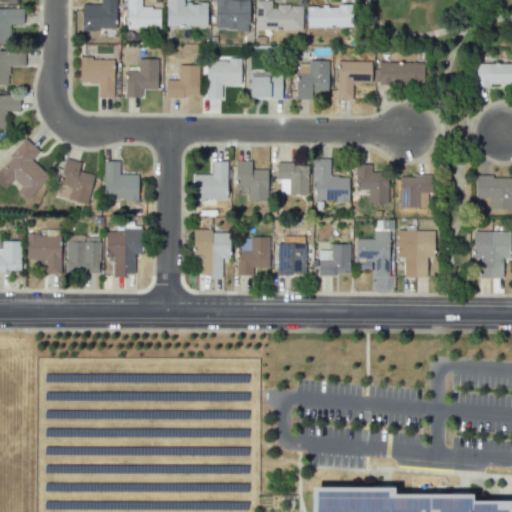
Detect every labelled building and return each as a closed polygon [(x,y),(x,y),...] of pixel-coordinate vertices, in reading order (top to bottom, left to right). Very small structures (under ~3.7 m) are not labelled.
[(81,4),(81,29),(114,30),(114,0),(99,0),(100,4),(81,4)] [(125,0),(126,29),(159,29),(159,7),(141,7),(140,0),(125,0)] [(165,0),(165,25),(206,25),(206,3),(183,3),(182,0),(165,0)] [(213,0),(214,29),(248,30),(247,0),(213,0)] [(253,0),(254,30),(301,29),(301,5),(270,6),(269,0),(253,0)] [(351,5),(306,6),(306,28),(352,26),(351,5)] [(0,8),(0,42),(9,43),(8,24),(22,24),(22,8),(0,8)] [(24,66),(24,51),(0,50),(0,84),(7,85),(8,66),(24,66)] [(97,97),(112,97),(113,58),(79,58),(79,83),(97,83),(97,97)] [(123,97),(140,97),(140,89),(156,89),(156,59),(137,58),(136,72),(124,72),(123,97)] [(239,85),(240,60),(206,59),(205,98),(220,98),(220,85),(239,85)] [(295,99),(310,99),(310,91),(327,91),(327,60),(306,60),(306,63),(296,63),(295,99)] [(335,99),(351,100),(352,83),(369,83),(370,61),(336,61),(335,99)] [(422,62),(375,62),(375,85),(422,86),(422,62)] [(511,63),(475,62),(474,84),(511,85),(511,63)] [(165,79),(164,96),(197,97),(198,65),(177,64),(177,79),(165,79)] [(248,98),(280,99),(281,76),(248,75),(248,98)] [(18,111),(18,95),(0,94),(0,129),(4,129),(4,110),(18,111)] [(25,200),(48,176),(30,159),(38,151),(25,139),(0,165),(0,185),(4,189),(13,179),(20,186),(16,191),(25,200)] [(87,203),(92,174),(77,171),(79,161),(63,158),(56,197),(87,203)] [(329,158),(313,158),(312,200),(347,201),(347,176),(329,176),(329,158)] [(266,201),(267,170),(250,169),(250,161),(235,160),(235,194),(247,194),(246,200),(266,201)] [(118,161),(103,161),(102,199),(137,200),(137,174),(118,174),(118,161)] [(226,161),(210,161),(210,174),(192,174),(192,199),(226,199),(226,161)] [(279,194),(307,194),(308,164),(275,163),(275,179),(279,179),(279,194)] [(367,203),(387,202),(386,170),(373,170),(373,163),(354,164),(354,189),(367,189),(367,203)] [(399,175),(398,207),(430,208),(430,176),(399,175)] [(474,198),(489,198),(489,208),(511,208),(511,192),(510,193),(510,176),(474,176),(474,198)] [(104,232),(104,257),(112,257),(112,275),(134,275),(134,254),(140,254),(140,227),(123,227),(123,232),(104,232)] [(199,276),(220,276),(221,258),(228,258),(229,231),(191,230),(191,254),(199,254),(199,276)] [(390,231),(372,230),(372,239),(355,238),(354,260),(359,260),(359,262),(373,263),(372,276),(388,276),(390,231)] [(396,256),(403,257),(402,276),(426,277),(426,255),(433,256),(434,231),(396,230),(396,256)] [(478,278),(501,278),(502,258),(508,258),(509,231),(472,231),(471,258),(479,258),(478,278)] [(25,260),(43,259),(44,273),(60,272),(59,234),(25,235),(25,260)] [(268,267),(268,237),(239,237),(239,250),(235,250),(235,275),(251,275),(251,267),(268,267)] [(65,242),(66,272),(98,272),(98,238),(84,238),(84,241),(65,242)] [(0,271),(19,271),(19,240),(0,240),(0,248),(0,271)] [(317,274),(349,274),(349,244),(329,244),(329,250),(317,250),(317,274)] [(508,511),(310,511),(310,486),(392,486),(392,495),(470,493),(470,500),(508,500),(508,511)]
